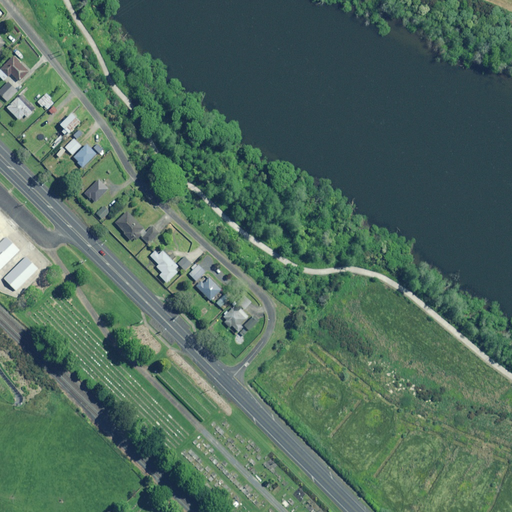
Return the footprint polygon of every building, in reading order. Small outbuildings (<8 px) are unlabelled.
[(29,72),(13,55),(0,67),(0,76),(4,81),(11,73),(19,81),(29,72)] [(17,91),(8,81),(0,89),(0,94),(7,102),(17,91)] [(51,99),(46,94),(37,102),(42,107),(51,99)] [(32,113),(18,97),(7,108),(19,120),(24,115),(27,118),(32,113)] [(67,132),(69,134),(81,122),(72,113),(60,125),(65,129),(62,132),(64,135),(67,132)] [(81,146),(74,139),(65,147),(72,155),(81,146)] [(103,150),(98,144),(94,148),(99,154),(103,150)] [(96,154),(87,145),(73,159),(82,168),(96,154)] [(108,189),(98,179),(84,194),(89,198),(90,197),(95,202),(108,189)] [(108,213),(104,207),(97,213),(101,219),(108,213)] [(146,230),(126,211),(115,223),(124,232),(123,233),(131,241),(134,238),(136,241),(140,237),(149,245),(160,233),(152,224),(146,230)] [(177,267),(162,251),(158,255),(155,251),(150,256),(158,265),(156,267),(162,273),(159,275),(166,283),(177,272),(174,269),(177,267)] [(191,264),(185,257),(178,263),(184,270),(191,264)] [(204,272),(196,263),(191,268),(193,271),(189,274),(195,281),(204,272)] [(221,290),(209,278),(205,283),(201,280),(196,286),(210,300),(221,290)] [(228,300),(224,295),(216,303),(220,307),(228,300)] [(244,296),(233,307),(238,311),(242,307),(245,310),(251,302),(244,296)] [(232,325),(238,331),(243,326),(240,324),(245,320),(234,309),(231,312),(230,311),(228,312),(227,311),(223,314),(225,316),(224,317),(227,320),(224,322),(229,328),(232,325)] [(257,322),(252,318),(244,326),(248,330),(257,322)]
